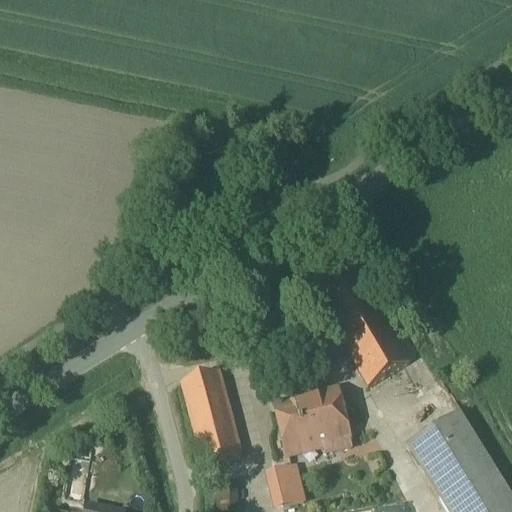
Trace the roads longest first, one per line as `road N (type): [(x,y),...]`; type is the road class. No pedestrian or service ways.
road 1 (tertiary): [(129,334),(511,96)]
road 2 (unknown): [(159,393),(235,345),(304,317),(317,324),(414,511)]
road 3 (unclassified): [(129,334),(152,366),(185,511)]
road 4 (tertiary): [(0,415),(129,334)]
